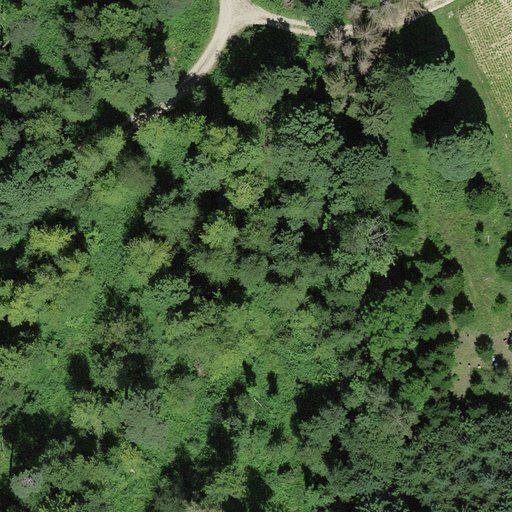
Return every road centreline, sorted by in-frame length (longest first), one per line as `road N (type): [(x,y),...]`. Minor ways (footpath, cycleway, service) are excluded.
road 1 (track): [(0,191),(174,101),(212,54),(231,0)]
road 2 (track): [(232,0),(267,22),(310,32),(359,31),(442,0)]
